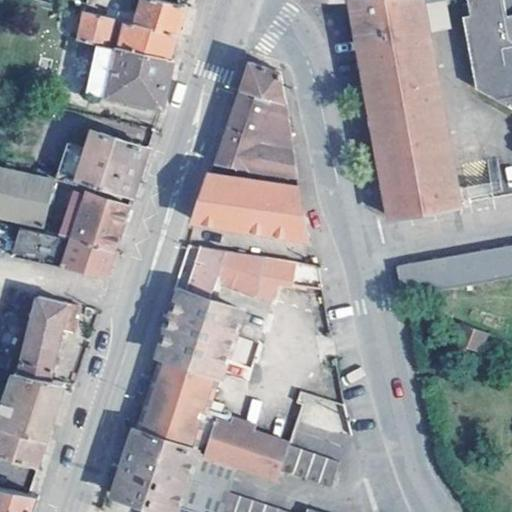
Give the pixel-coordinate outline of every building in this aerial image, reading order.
[(157,0),(149,0),(141,26),(182,36),(184,29),(191,8),(157,0)] [(355,0),(355,1),(363,45),(376,114),(394,217),(465,204),(429,2),(428,0),(355,0)] [(511,0),(471,0),(474,12),(468,13),(479,86),(511,104),(511,0)] [(128,41),(126,49),(175,60),(182,36),(141,26),(89,13),(87,22),(82,21),(80,28),(86,30),(84,39),(107,44),(114,46),(116,38),(128,41)] [(179,60),(175,60),(126,49),(114,46),(107,44),(95,92),(168,108),(179,60)] [(287,72),(257,62),(239,116),(223,163),(302,177),(299,155),(262,146),(265,130),(270,130),(268,141),(297,149),(290,89),(287,72)] [(154,149),(104,134),(97,138),(95,145),(74,139),(64,176),(139,197),(147,173),(153,152),(154,149)] [(223,163),(219,162),(215,174),(304,188),(302,177),(223,163)] [(60,180),(0,166),(0,216),(48,227),(60,180)] [(304,188),(215,174),(208,198),(200,222),(313,240),(304,188)] [(78,241),(94,196),(82,192),(65,238),(78,241)] [(94,196),(78,241),(119,254),(125,236),(135,207),(95,194),(94,196)] [(119,254),(78,241),(65,238),(38,230),(25,227),(17,256),(112,278),(117,259),(119,254)] [(511,277),(511,247),(478,253),(483,283),(511,277)] [(176,323),(165,354),(227,374),(248,311),(215,299),(217,290),(220,291),(225,272),(230,274),(227,285),(278,301),(284,281),(296,284),(300,263),(208,248),(194,291),(187,290),(176,323)] [(478,253),(454,257),(460,288),(483,283),(478,253)] [(460,288),(454,257),(403,266),(409,297),(460,288)] [(83,306),(43,296),(26,374),(56,380),(67,330),(77,333),(83,306)] [(491,338),(466,328),(459,347),(484,356),(491,338)] [(174,511),(181,511),(184,506),(201,452),(213,416),(218,401),(227,374),(165,354),(160,372),(154,390),(129,465),(119,494),(174,511)] [(15,359),(1,356),(0,360),(0,367),(13,371),(15,359)] [(70,383),(56,380),(26,374),(20,372),(3,427),(52,439),(56,427),(70,383)] [(213,416),(223,420),(228,404),(218,401),(213,416)] [(211,455),(223,420),(213,416),(201,452),(211,455)] [(282,479),(285,471),(293,446),(293,444),(223,420),(211,455),(239,464),(282,479)] [(50,446),(52,439),(3,427),(0,435),(0,452),(44,463),(50,446)] [(345,462),(293,446),(285,471),(337,488),(345,462)] [(211,455),(201,452),(184,506),(199,511),(203,511),(205,511),(224,511),(230,495),(239,464),(211,455)] [(0,507),(23,511),(32,511),(38,495),(0,485),(0,507)] [(282,511),(230,495),(224,511),(282,511)]
